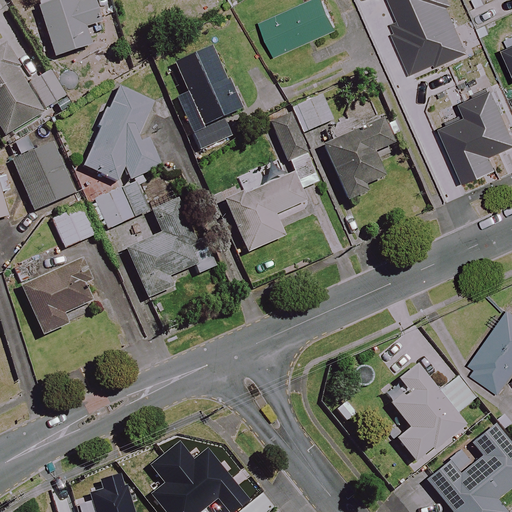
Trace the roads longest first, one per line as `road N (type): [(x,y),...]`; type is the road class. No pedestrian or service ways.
road 1 (residential): [(232,354),(511,230)]
road 2 (residential): [(0,467),(232,354)]
road 3 (residential): [(344,511),(232,354)]
